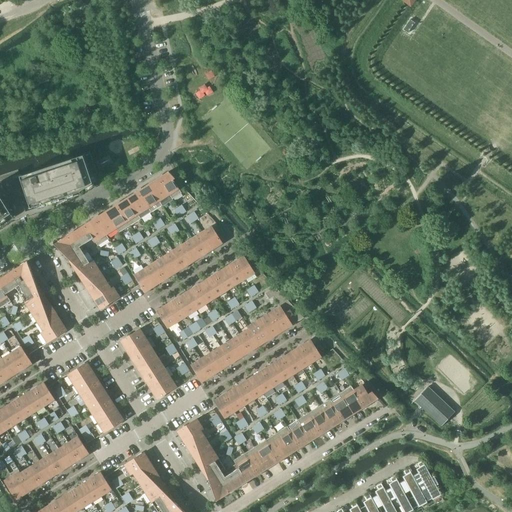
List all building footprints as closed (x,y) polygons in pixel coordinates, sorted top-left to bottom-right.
[(410,20),(403,30),(408,33),(415,23),(410,20)] [(213,73),(208,75),(212,82),(217,79),(213,73)] [(203,93),(198,96),(200,101),(208,97),(210,98),(216,95),(212,88),(209,89),(207,86),(201,90),(203,93)] [(80,192),(93,183),(84,155),(20,176),(31,208),(80,192)] [(159,177),(173,199),(182,193),(173,180),(175,178),(169,171),(159,177)] [(173,199),(159,177),(149,184),(162,206),(163,205),(160,201),(170,195),(172,199),(173,199)] [(149,184),(138,191),(152,212),(162,206),(149,184)] [(152,212),(138,191),(127,198),(138,215),(149,208),(151,213),(152,212)] [(0,220),(12,213),(0,194),(0,220)] [(127,198),(117,204),(128,222),(138,215),(127,198)] [(117,204),(106,211),(117,228),(128,222),(117,204)] [(182,205),(178,207),(183,214),(186,212),(182,205)] [(183,214),(178,207),(174,210),(179,217),(183,214)] [(117,228),(106,211),(95,218),(106,235),(117,228)] [(199,218),(194,212),(191,214),(195,221),(199,218)] [(195,221),(191,214),(187,217),(191,223),(195,221)] [(106,235),(95,218),(85,225),(93,238),(93,239),(95,242),(106,235)] [(161,218),(157,221),(161,228),(165,225),(161,218)] [(161,228),(157,221),(153,223),(157,230),(161,228)] [(179,231),(175,224),(171,226),(176,233),(179,231)] [(80,247),(93,239),(93,238),(85,225),(54,244),(70,260),(83,251),(80,247)] [(176,233),(171,226),(167,229),(172,235),(176,233)] [(223,243),(218,235),(212,226),(202,232),(213,249),(223,243)] [(139,232),(136,234),(140,241),(144,239),(139,232)] [(213,249),(202,232),(192,238),(203,255),(213,249)] [(140,241),(136,234),(132,237),(136,243),(140,241)] [(160,243),(156,236),(152,238),(156,245),(160,243)] [(156,245),(152,238),(148,241),(153,248),(156,245)] [(203,255),(192,238),(183,244),(194,261),(203,255)] [(122,243),(118,245),(122,252),(126,250),(122,243)] [(194,261),(183,244),(173,250),(184,268),(194,261)] [(122,252),(118,245),(114,248),(118,255),(122,252)] [(141,255),(137,248),(133,251),(137,257),(141,255)] [(86,249),(83,251),(70,260),(69,261),(76,271),(93,260),(86,249)] [(173,250),(164,256),(174,274),(184,268),(173,250)] [(137,257),(133,251),(129,253),(133,260),(137,257)] [(164,256),(154,263),(165,280),(174,274),(164,256)] [(244,256),(234,262),(245,279),(255,273),(244,256)] [(114,266),(120,261),(118,257),(111,262),(114,266)] [(99,269),(93,260),(76,271),(82,280),(99,269)] [(28,261),(0,278),(0,284),(6,294),(16,288),(19,292),(22,289),(22,290),(35,282),(28,261)] [(116,269),(123,265),(120,261),(114,266),(116,269)] [(245,279),(234,262),(225,268),(236,285),(245,279)] [(154,263),(144,269),(155,286),(165,280),(154,263)] [(225,268),(215,274),(226,291),(236,285),(225,268)] [(105,279),(99,269),(82,280),(88,290),(105,279)] [(155,286),(144,269),(134,275),(145,292),(155,286)] [(123,281),(130,277),(128,273),(121,277),(123,281)] [(215,274),(206,280),(216,297),(226,291),(215,274)] [(126,285),(133,281),(130,277),(123,281),(126,285)] [(111,288),(105,279),(88,290),(94,300),(114,287),(111,288)] [(216,297),(206,280),(196,286),(207,303),(216,297)] [(35,282),(22,290),(22,289),(19,292),(25,303),(43,292),(36,282),(35,282)] [(6,294),(0,284),(0,308),(11,301),(6,294)] [(254,285),(251,288),(255,294),(259,292),(254,285)] [(207,303),(196,286),(186,292),(197,310),(207,303)] [(114,287),(94,300),(98,306),(100,304),(103,308),(120,297),(114,287)] [(270,313),(282,332),(304,318),(275,287),(265,293),(269,300),(274,297),(280,306),(270,313)] [(255,294),(251,288),(247,290),(251,297),(255,294)] [(43,292),(25,303),(32,312),(49,301),(43,292)] [(186,292),(177,298),(188,316),(197,310),(186,292)] [(188,316),(177,298),(167,305),(178,322),(188,316)] [(235,298),(231,300),(236,307),(239,304),(235,298)] [(236,307),(231,300),(228,302),(232,309),(236,307)] [(49,301),(32,312),(38,322),(55,311),(49,301)] [(257,308),(252,301),(245,306),(249,313),(257,308)] [(178,322),(167,305),(157,311),(168,328),(178,322)] [(216,310),(212,312),(216,319),(220,316),(216,310)] [(242,317),(238,310),(232,314),(236,321),(242,317)] [(61,321),(55,311),(38,322),(44,331),(41,333),(61,321)] [(216,319),(212,312),(208,315),(213,321),(216,319)] [(270,313),(248,326),(260,345),(282,332),(270,313)] [(236,321),(232,314),(228,316),(233,323),(236,321)] [(233,323),(228,316),(224,319),(229,325),(233,323)] [(6,317),(2,319),(6,326),(10,323),(6,317)] [(15,328),(22,324),(19,320),(13,324),(15,328)] [(65,327),(61,321),(41,333),(47,343),(48,343),(65,332),(62,328),(65,327)] [(197,322),(193,324),(197,331),(201,329),(197,322)] [(24,327),(22,324),(15,328),(17,332),(24,327)] [(197,331),(193,324),(189,327),(193,333),(197,331)] [(156,333),(163,328),(160,325),(154,329),(156,333)] [(217,333),(213,326),(209,329),(213,335),(217,333)] [(249,328),(240,334),(251,351),(260,345),(248,326),(248,327),(249,328)] [(158,336),(165,332),(163,328),(156,333),(158,336)] [(129,350),(146,339),(140,329),(123,340),(129,350)] [(213,335),(209,329),(205,331),(209,338),(213,335)] [(184,340),(187,337),(183,330),(179,333),(184,340)] [(8,339),(4,332),(0,335),(4,341),(8,339)] [(240,334),(230,340),(241,358),(251,351),(240,334)] [(25,343),(32,339),(29,335),(22,340),(25,343)] [(198,345),(194,338),(190,341),(194,347),(198,345)] [(34,343),(32,339),(25,343),(27,347),(34,343)] [(146,339),(129,350),(135,359),(152,348),(146,339)] [(311,339),(301,346),(312,363),(322,357),(311,339)] [(230,340),(221,346),(231,364),(241,358),(230,340)] [(194,347),(190,341),(186,343),(190,350),(194,347)] [(168,352),(175,348),(172,344),(166,348),(168,352)] [(21,346),(12,353),(22,370),(32,364),(21,346)] [(221,346),(211,353),(222,370),(231,364),(221,346)] [(312,363),(301,346),(291,352),(302,369),(312,363)] [(158,358),(152,348),(135,359),(141,369),(158,358)] [(171,356),(177,351),(175,348),(168,352),(171,356)] [(291,352),(282,358),(293,375),(302,369),(291,352)] [(12,353),(2,359),(13,376),(22,370),(12,353)] [(211,353),(201,359),(212,376),(222,370),(211,353)] [(158,358),(141,369),(147,378),(164,368),(158,358)] [(282,358),(272,364),(283,381),(293,375),(282,358)] [(13,376),(2,359),(0,359),(0,376),(3,382),(13,376)] [(212,376),(201,359),(191,365),(202,382),(212,376)] [(180,371),(187,367),(185,363),(178,367),(180,371)] [(74,384),(91,374),(85,364),(67,375),(74,384)] [(283,381),(272,364),(263,370),(273,387),(283,381)] [(183,375),(189,371),(187,367),(180,371),(183,375)] [(164,368),(147,378),(153,388),(171,377),(164,368)] [(349,375),(345,368),(341,371),(346,378),(349,375)] [(321,369),(317,372),(321,378),(325,376),(321,369)] [(263,370),(253,376),(264,393),(273,387),(263,370)] [(346,378),(341,371),(337,373),(342,380),(346,378)] [(321,378),(317,372),(313,374),(318,381),(321,378)] [(97,383),(91,374),(74,384),(80,394),(97,383)] [(253,376),(243,382),(254,399),(264,393),(253,376)] [(177,387),(171,377),(153,388),(160,398),(177,387)] [(302,381),(298,384),(302,391),(306,388),(302,381)] [(34,388),(45,406),(55,399),(44,382),(34,388)] [(254,399),(243,382),(234,388),(244,406),(254,399)] [(328,389),(324,382),(320,384),(324,391),(328,389)] [(103,393),(97,383),(80,394),(86,404),(103,393)] [(302,391),(298,384),(294,386),(298,393),(302,391)] [(324,391),(320,384),(316,387),(321,393),(324,391)] [(379,399),(372,392),(369,394),(363,385),(354,390),(365,408),(379,399)] [(354,390),(351,386),(340,393),(354,414),(365,408),(354,390)] [(57,395),(64,391),(62,387),(55,391),(57,395)] [(34,388),(25,395),(36,412),(45,406),(34,388)] [(234,388),(224,394),(235,412),(244,406),(234,388)] [(440,425),(441,426),(455,412),(429,388),(415,402),(440,425)] [(67,394),(64,391),(57,395),(60,399),(67,394)] [(103,393),(86,404),(92,413),(109,402),(103,393)] [(354,414),(340,393),(330,400),(343,421),(354,414)] [(235,412),(224,394),(214,401),(225,418),(235,412)] [(283,394),(279,396),(283,403),(287,400),(283,394)] [(36,412),(25,395),(15,401),(26,418),(36,412)] [(307,402),(303,395),(299,398),(303,405),(307,402)] [(283,403),(279,396),(275,398),(279,405),(283,403)] [(303,405),(299,398),(295,400),(299,407),(303,405)] [(330,400),(319,406),(333,428),(343,421),(330,400)] [(15,401),(5,407),(16,424),(26,418),(15,401)] [(109,402),(92,413),(98,423),(115,412),(109,402)] [(70,414),(76,410),(74,406),(67,410),(70,414)] [(263,406),(259,408),(264,415),(268,413),(263,406)] [(319,406),(308,413),(322,434),(333,428),(319,406)] [(5,407),(0,410),(0,419),(7,430),(16,424),(5,407)] [(264,415),(259,408),(256,411),(260,417),(264,415)] [(277,411),(282,418),(286,416),(281,409),(277,411)] [(79,414),(76,410),(70,414),(72,418),(79,414)] [(282,418),(277,411),(274,414),(278,420),(282,418)] [(55,421),(59,419),(54,412),(50,414),(55,421)] [(115,412),(98,423),(105,433),(122,422),(115,412)] [(322,434),(308,413),(298,420),(301,424),(311,441),(322,434)] [(212,422),(219,418),(217,414),(210,419),(212,422)] [(45,418),(41,420),(45,427),(49,425),(45,418)] [(215,426),(222,422),(219,418),(212,422),(215,426)] [(244,418),(240,420),(244,427),(248,425),(244,418)] [(203,429),(197,419),(184,427),(180,430),(182,434),(180,435),(184,441),(201,430),(203,429)] [(45,427),(41,420),(37,423),(41,430),(45,427)] [(244,427),(240,420),(236,423),(241,430),(244,427)] [(65,429),(61,422),(57,425),(61,431),(65,429)] [(264,429),(260,422),(256,425),(260,432),(264,429)] [(311,441),(301,424),(290,431),(301,448),(311,441)] [(61,431),(57,425),(53,427),(58,434),(61,431)] [(82,433),(89,429),(86,425),(79,430),(82,433)] [(260,432),(256,425),(252,427),(257,434),(260,432)] [(290,431),(287,427),(276,433),(290,455),(301,448),(290,431)] [(91,433),(89,429),(82,433),(84,437),(91,433)] [(25,430),(22,433),(26,439),(30,437),(28,434),(27,432),(25,430)] [(184,441),(190,451),(207,440),(201,430),(184,441)] [(223,438),(230,434),(227,430),(220,435),(223,438)] [(26,439),(22,433),(18,435),(22,442),(26,439)] [(290,455),(276,433),(266,440),(279,461),(290,455)] [(46,441),(42,434),(38,437),(42,444),(46,441)] [(225,442),(232,438),(230,434),(223,438),(225,442)] [(247,440),(242,434),(238,436),(243,443),(247,440)] [(17,436),(12,439),(13,441),(16,445),(21,443),(17,436)] [(78,436),(69,443),(79,460),(89,454),(78,436)] [(243,443),(238,436),(235,438),(239,445),(243,443)] [(42,444),(38,437),(34,439),(38,446),(42,444)] [(196,460),(213,449),(207,440),(190,451),(196,460)] [(279,461),(266,440),(255,447),(269,468),(279,461)] [(7,452),(10,449),(6,442),(2,445),(7,452)] [(69,443),(59,449),(70,466),(79,460),(69,443)] [(27,453),(22,447),(19,449),(23,456),(27,453)] [(269,468),(255,447),(245,454),(258,475),(269,468)] [(23,456),(19,449),(15,451),(19,458),(23,456)] [(70,466),(59,449),(49,455),(60,472),(70,466)] [(202,470),(220,460),(213,449),(196,460),(202,470)] [(133,473),(150,462),(147,456),(144,458),(142,454),(138,457),(137,456),(125,465),(131,475),(134,473),(133,473)] [(258,475),(245,454),(234,460),(239,468),(247,482),(258,475)] [(49,455),(40,461),(51,478),(60,472),(49,455)] [(209,480),(226,470),(220,460),(202,470),(208,480),(209,479),(209,480)] [(40,461),(30,467),(41,484),(51,478),(40,461)] [(422,461),(417,464),(419,468),(418,468),(420,472),(413,476),(426,501),(440,494),(436,485),(438,484),(438,485),(439,484),(434,476),(433,476),(434,476),(432,478),(422,461)] [(157,472),(150,462),(133,473),(134,473),(140,483),(157,472)] [(41,484),(30,467),(21,473),(18,469),(31,490),(41,484)] [(239,468),(229,474),(228,475),(231,479),(237,488),(247,482),(239,468)] [(426,501),(413,476),(409,468),(403,471),(406,475),(404,476),(406,480),(399,484),(413,509),(426,501)] [(31,490),(18,469),(10,473),(24,495),(31,490)] [(226,470),(209,480),(213,491),(231,479),(228,475),(229,474),(226,470)] [(101,472),(91,478),(102,496),(112,489),(101,472)] [(145,492),(163,481),(157,472),(140,483),(145,492)] [(24,495),(10,473),(10,474),(12,476),(4,481),(12,492),(9,494),(17,506),(24,502),(21,497),(24,495)] [(406,511),(413,509),(399,484),(395,476),(390,479),(392,483),(391,483),(393,487),(385,491),(396,511),(406,511)] [(114,485),(121,481),(119,477),(112,481),(114,485)] [(102,496),(91,478),(82,485),(92,502),(102,496)] [(237,488),(231,479),(213,491),(217,501),(237,488)] [(124,484),(121,481),(114,485),(117,489),(124,484)] [(152,503),(169,491),(163,481),(145,492),(152,503)] [(396,511),(385,491),(381,483),(376,486),(378,490),(377,491),(379,495),(372,498),(379,511),(396,511)] [(92,502),(82,485),(72,491),(83,508),(92,502)] [(72,491),(62,497),(72,511),(76,511),(83,508),(72,491)] [(157,511),(159,511),(175,502),(174,501),(175,501),(169,491),(152,503),(157,511)] [(124,501),(131,496),(129,492),(122,497),(124,501)] [(379,511),(372,498),(369,494),(364,497),(366,501),(365,501),(367,505),(360,509),(361,511),(379,511)] [(133,500),(131,496),(124,501),(127,504),(133,500)] [(72,511),(62,497),(53,503),(58,511),(72,511)] [(361,511),(360,509),(356,501),(350,504),(352,508),(351,509),(352,511),(361,511)] [(111,502),(108,504),(112,511),(116,509),(111,502)] [(179,511),(183,510),(175,502),(159,511),(179,511)] [(58,511),(53,503),(43,509),(45,511),(58,511)]
